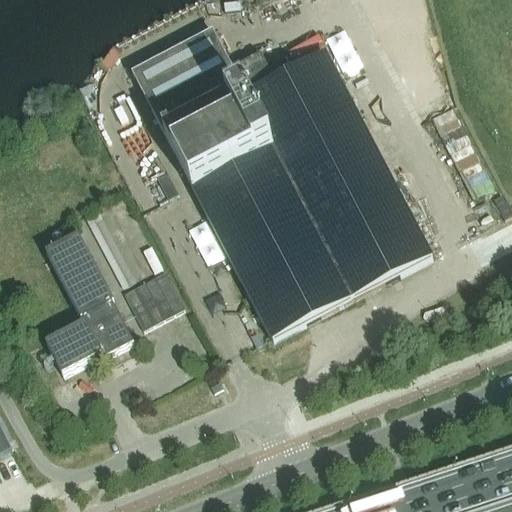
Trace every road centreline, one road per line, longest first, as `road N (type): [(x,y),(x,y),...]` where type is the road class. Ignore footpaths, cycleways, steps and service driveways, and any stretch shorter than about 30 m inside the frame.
road 1 (residential): [(0,389),(29,447),(67,476),(95,474),(262,411)]
road 2 (residential): [(262,411),(350,357),(466,268)]
road 3 (secondary): [(511,389),(285,480)]
